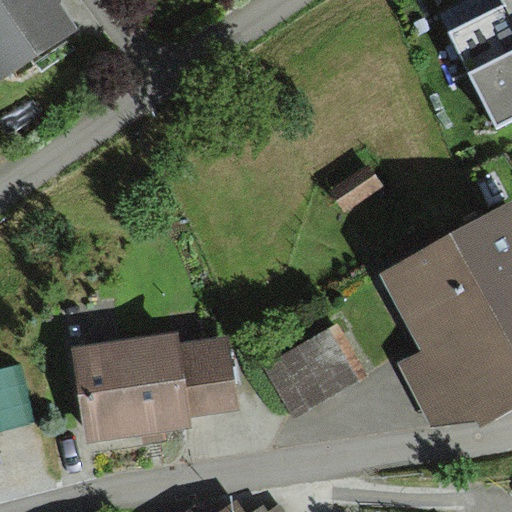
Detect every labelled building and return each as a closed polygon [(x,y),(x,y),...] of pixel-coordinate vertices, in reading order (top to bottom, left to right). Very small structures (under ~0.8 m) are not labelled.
[(0,0),(0,81),(78,32),(59,3),(59,0),(0,0)] [(511,0),(506,0),(509,4),(455,31),(501,122),(511,116),(511,0)] [(482,425),(511,409),(511,202),(382,281),(422,348),(398,364),(435,424),(475,419),(482,425)] [(264,371),(293,417),(365,373),(337,326),(264,371)] [(236,410),(227,337),(182,343),(180,331),(73,346),(87,448),(197,434),(195,415),(236,410)] [(0,380),(0,434),(19,431),(8,379),(0,380)] [(188,511),(288,511),(282,504),(270,511),(264,511),(261,507),(254,511),(245,511),(237,501),(221,511),(190,511),(188,511)]
